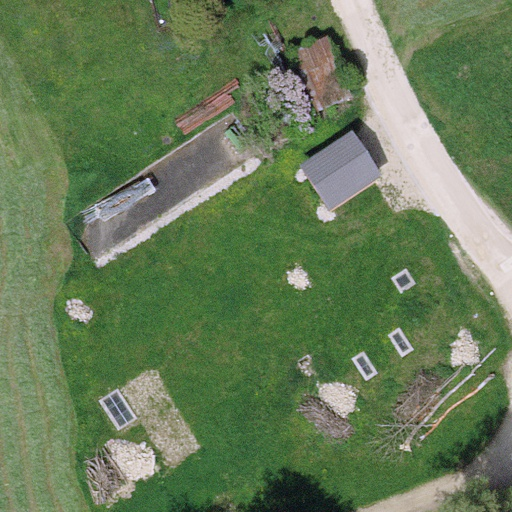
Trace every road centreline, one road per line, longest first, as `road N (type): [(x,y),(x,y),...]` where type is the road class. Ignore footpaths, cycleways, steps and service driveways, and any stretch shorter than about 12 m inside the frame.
road 1 (track): [(511,428),(479,468),(373,511)]
road 2 (track): [(419,132),(456,218),(511,263)]
road 3 (residential): [(360,0),(419,132)]
